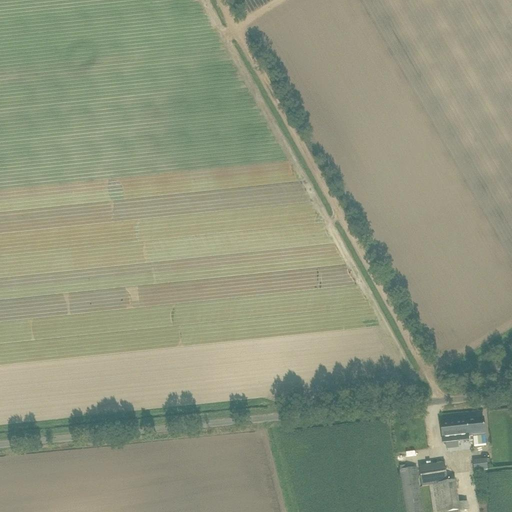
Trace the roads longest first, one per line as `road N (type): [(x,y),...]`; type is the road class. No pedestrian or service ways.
road 1 (unclassified): [(0,447),(511,395)]
road 2 (track): [(444,401),(221,0)]
